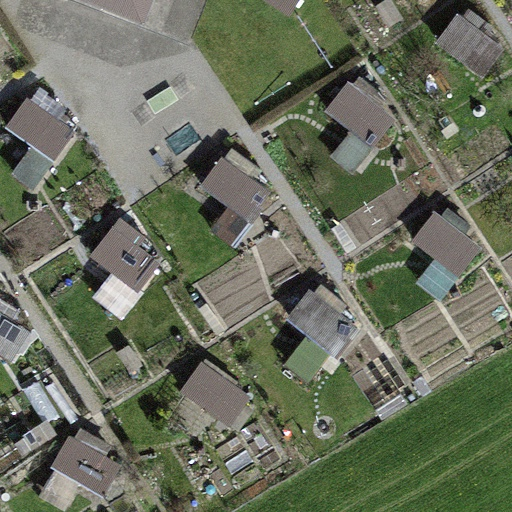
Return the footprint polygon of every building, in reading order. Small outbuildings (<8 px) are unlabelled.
[(66,0),(142,30),(154,0),(66,0)] [(303,0),(258,0),(289,21),(303,0)] [(505,53),(456,19),(436,49),(484,83),(505,53)] [(395,121),(346,87),(326,117),(375,151),(395,121)] [(75,137),(26,104),(5,134),(54,167),(75,137)] [(268,197),(220,164),(199,194),(248,227),(268,197)] [(481,251),(432,217),(411,247),(460,281),(481,251)] [(158,264),(109,230),(89,260),(138,294),(158,264)] [(357,330),(308,296),(287,326),(336,360),(357,330)] [(31,341),(0,319),(0,363),(10,371),(31,341)] [(250,402),(201,368),(181,398),(229,432),(250,402)] [(120,475),(71,441),(51,471),(100,505),(120,475)]
